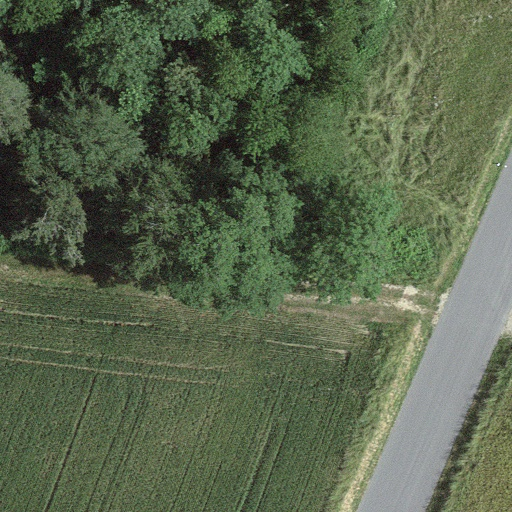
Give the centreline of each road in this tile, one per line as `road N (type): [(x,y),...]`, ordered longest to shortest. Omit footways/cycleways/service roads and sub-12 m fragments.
road 1 (track): [(0,274),(50,282),(338,282),(511,318)]
road 2 (tertiary): [(385,511),(511,243)]
